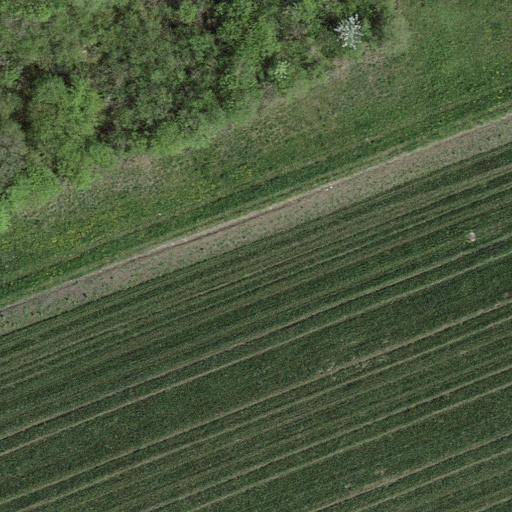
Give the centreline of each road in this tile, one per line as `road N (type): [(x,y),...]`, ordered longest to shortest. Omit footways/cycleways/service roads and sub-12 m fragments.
road 1 (motorway): [(511,31),(0,80)]
road 2 (motorway): [(0,212),(511,164)]
